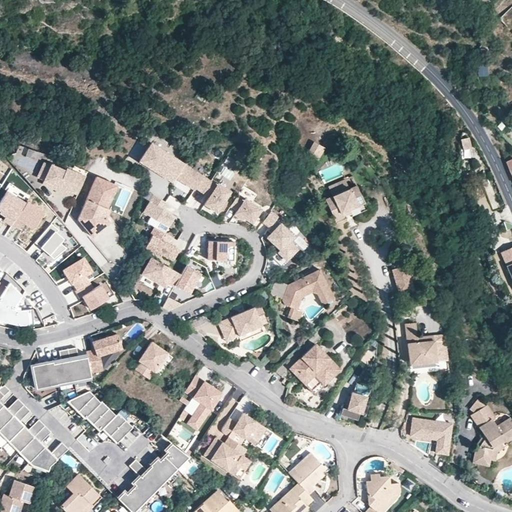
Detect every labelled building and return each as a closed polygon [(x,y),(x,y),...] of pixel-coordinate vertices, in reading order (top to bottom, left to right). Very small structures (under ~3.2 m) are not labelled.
[(511,7),(500,20),(511,32),(511,7)] [(477,86),(473,81),(465,88),(470,93),(477,86)] [(506,126),(501,121),(497,126),(502,130),(506,126)] [(469,138),(460,141),(465,158),(474,156),(469,138)] [(317,161),(324,148),(315,143),(308,156),(317,161)] [(140,162),(172,182),(175,177),(183,164),(151,144),(140,162)] [(202,192),(210,180),(183,164),(175,177),(194,190),(195,188),(202,192)] [(46,183),(52,168),(45,165),(39,180),(46,183)] [(76,196),(84,177),(71,172),(67,170),(66,173),(52,167),(52,168),(46,183),(44,186),(59,193),(60,189),(67,192),(76,196)] [(84,177),(86,173),(73,167),(71,172),(84,177)] [(356,185),(352,175),(328,186),(332,196),(325,199),(335,222),(343,218),(342,217),(341,214),(349,210),(358,206),(365,203),(361,194),(360,194),(356,185)] [(118,188),(97,179),(79,222),(93,239),(111,225),(107,221),(105,218),(108,211),(118,188)] [(230,191),(211,179),(210,180),(202,192),(208,197),(205,202),(209,205),(207,207),(216,212),(230,191)] [(307,202),(296,187),(291,190),(303,205),(307,202)] [(28,206),(7,194),(0,205),(0,216),(5,219),(16,226),(28,206)] [(252,223),(261,209),(238,194),(230,207),(236,211),(234,215),(242,220),(244,218),(252,223)] [(166,203),(154,196),(144,213),(168,226),(174,215),(163,208),(166,203)] [(169,197),(167,202),(177,207),(179,202),(169,197)] [(16,226),(15,227),(22,231),(26,225),(30,228),(36,231),(46,215),(29,204),(28,206),(16,226)] [(279,219),(273,214),(264,225),(271,230),(269,233),(272,236),(269,240),(282,252),(280,254),(290,262),(300,250),(291,242),(295,237),(276,222),(279,219)] [(51,225),(35,244),(44,252),(54,260),(66,250),(60,244),(64,240),(57,234),(59,232),(51,225)] [(172,238),(154,227),(151,232),(155,234),(149,244),(174,259),(180,250),(169,244),(172,238)] [(231,241),(208,241),(207,258),(231,259),(231,241)] [(181,273),(150,256),(141,273),(165,285),(166,282),(174,286),(181,273)] [(72,282),(76,289),(87,283),(82,276),(89,271),(82,259),(62,270),(67,278),(70,283),(72,282)] [(188,293),(199,272),(185,265),(181,273),(174,286),(188,293)] [(407,266),(392,269),(396,292),(405,291),(412,289),(407,266)] [(311,303),(318,305),(334,298),(319,268),(287,284),(286,285),(281,300),(284,305),(290,307),(286,317),(298,321),(302,311),(305,307),(311,303)] [(275,281),(270,296),(281,300),(286,285),(275,281)] [(74,291),(78,298),(81,296),(83,299),(89,309),(106,299),(98,285),(92,289),(87,282),(87,283),(76,289),(74,291)] [(22,295),(9,283),(0,297),(0,320),(12,324),(23,325),(33,325),(32,309),(17,310),(15,309),(15,307),(16,305),(22,295)] [(162,307),(167,310),(181,304),(167,296),(162,307)] [(265,331),(253,307),(231,319),(237,331),(230,335),(232,340),(239,336),(242,342),(265,331)] [(237,331),(231,319),(218,325),(227,342),(232,340),(230,335),(237,331)] [(432,334),(416,336),(414,323),(405,324),(407,342),(410,364),(436,361),(432,334)] [(88,360),(92,376),(104,373),(101,358),(123,354),(120,340),(94,345),(96,353),(87,355),(88,357),(88,360)] [(315,372),(325,381),(341,367),(315,343),(289,366),(305,381),(315,372)] [(143,364),(138,371),(151,381),(153,379),(157,374),(170,356),(154,345),(141,363),(143,364)] [(92,376),(88,360),(80,362),(79,358),(77,351),(69,353),(76,384),(93,380),(92,376)] [(76,384),(69,353),(61,354),(62,362),(63,366),(55,367),(57,376),(59,388),(76,384)] [(55,367),(54,365),(50,366),(49,365),(37,368),(37,369),(33,370),(36,381),(57,376),(55,367)] [(325,381),(315,372),(305,381),(315,390),(325,381)] [(204,381),(194,374),(184,392),(200,402),(190,417),(200,423),(221,392),(207,383),(204,387),(201,385),(204,381)] [(55,389),(59,388),(57,376),(36,381),(38,392),(42,392),(42,393),(55,391),(55,389)] [(9,390),(4,385),(0,388),(0,399),(9,390)] [(363,416),(370,391),(357,387),(355,394),(354,393),(352,399),(348,412),(360,415),(363,416)] [(88,390),(67,401),(77,411),(93,395),(88,390)] [(85,416),(100,402),(93,395),(77,411),(84,418),(85,416)] [(15,414),(24,404),(18,398),(8,407),(15,414)] [(92,423),(108,407),(101,400),(100,402),(85,416),(92,423)] [(24,404),(15,414),(20,420),(30,410),(24,404)] [(511,438),(511,420),(509,416),(499,423),(498,422),(487,404),(470,415),(478,427),(483,434),(476,444),(476,445),(472,462),(489,466),(490,460),(495,461),(497,452),(504,447),(503,447),(501,442),(505,440),(506,442),(507,442),(511,438)] [(0,428),(15,414),(8,407),(7,409),(3,405),(0,407),(0,428)] [(102,428),(115,414),(108,407),(92,423),(99,430),(102,428)] [(358,422),(360,415),(348,412),(346,411),(344,410),(342,417),(358,422)] [(109,435),(125,419),(118,412),(115,414),(102,428),(109,435)] [(263,426),(243,413),(238,419),(241,421),(238,425),(236,423),(228,418),(222,428),(221,429),(221,431),(221,432),(222,433),(223,433),(225,435),(227,436),(232,430),(242,436),(244,433),(254,439),(263,426)] [(20,420),(15,414),(0,428),(0,433),(8,441),(23,426),(19,421),(20,420)] [(200,423),(190,417),(186,423),(196,429),(200,423)] [(449,422),(410,417),(408,434),(435,438),(433,451),(445,453),(449,422)] [(35,434),(45,425),(39,419),(29,428),(35,434)] [(116,442),(132,426),(125,419),(109,435),(116,442)] [(42,441),(51,431),(45,425),(35,434),(42,441)] [(23,426),(8,441),(18,452),(35,434),(29,428),(28,430),(23,426)] [(254,439),(244,433),(242,436),(251,443),(254,439)] [(42,441),(35,434),(18,452),(29,462),(44,446),(40,442),(42,441)] [(224,443),(220,441),(218,443),(216,442),(215,438),(203,455),(233,475),(238,466),(240,464),(236,461),(234,459),(238,454),(240,455),(241,455),(245,448),(228,437),(224,443)] [(68,449),(61,442),(50,453),(44,446),(29,462),(31,464),(48,471),(50,466),(68,449)] [(167,452),(174,445),(172,442),(165,449),(167,452)] [(188,456),(174,445),(167,452),(164,455),(176,468),(188,456)] [(325,468),(310,452),(288,472),(297,482),(308,494),(315,488),(312,485),(320,477),(318,474),(321,471),(325,468)] [(165,479),(176,468),(164,455),(159,461),(153,467),(165,479)] [(241,455),(240,455),(236,461),(240,464),(238,466),(243,470),(249,461),(241,455)] [(153,467),(151,465),(146,469),(135,458),(129,465),(139,475),(142,477),(154,490),(165,479),(153,467)] [(151,465),(153,467),(159,461),(156,458),(150,464),(151,465)] [(405,471),(391,462),(389,465),(403,474),(405,471)] [(389,476),(388,475),(379,475),(378,473),(369,474),(370,480),(366,480),(366,491),(373,497),(367,504),(369,505),(363,511),(377,511),(374,509),(380,502),(386,502),(392,495),(399,495),(399,482),(389,483),(389,476)] [(99,495),(78,474),(66,486),(73,493),(60,506),(65,511),(84,511),(82,509),(88,502),(90,504),(99,495)] [(135,484),(142,477),(139,475),(133,481),(135,484)] [(133,481),(128,486),(143,501),(154,490),(142,477),(135,484),(133,481)] [(34,485),(13,479),(10,487),(8,495),(3,493),(0,501),(0,510),(3,511),(18,511),(23,501),(28,502),(34,485)] [(308,494),(297,482),(269,509),(271,511),(301,511),(307,507),(308,506),(306,504),(312,499),(308,494)] [(119,500),(131,511),(132,511),(143,501),(128,486),(124,490),(126,493),(119,500)] [(227,500),(217,489),(192,511),(236,511),(239,510),(228,499),(227,500)] [(126,493),(124,490),(117,498),(119,500),(126,493)] [(86,511),(101,497),(99,495),(90,504),(88,502),(82,509),(84,511),(86,511)] [(261,509),(254,501),(251,504),(258,511),(261,509)] [(380,502),(374,509),(377,511),(384,511),(393,502),(386,502),(380,502)]
